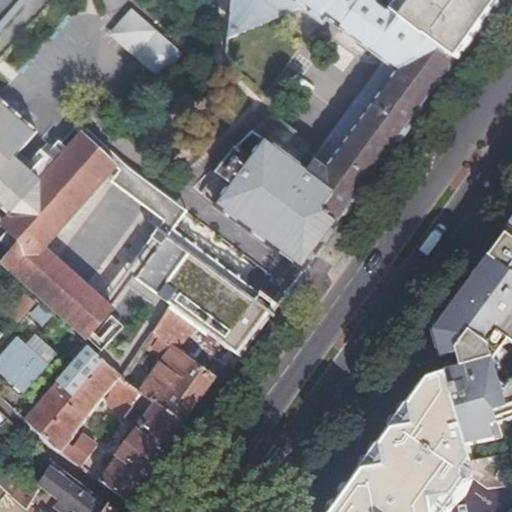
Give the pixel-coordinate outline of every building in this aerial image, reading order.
[(0,0),(0,25),(22,0),(0,0)] [(227,0),(224,35),(299,9),(319,25),(325,19),(393,70),(328,161),(324,159),(322,163),(312,155),(305,166),(262,135),(212,204),(300,268),(334,223),(337,225),(454,64),(369,0),(227,0)] [(369,0),(454,64),(507,0),(369,0)] [(139,69),(163,44),(126,7),(101,32),(139,69)] [(0,260),(0,262),(87,339),(115,307),(111,303),(46,246),(117,166),(78,132),(39,177),(15,156),(35,134),(0,103),(0,204),(0,205),(0,242),(9,250),(0,260)] [(83,127),(78,132),(117,166),(122,169),(113,181),(163,222),(124,268),(133,276),(173,229),(188,213),(83,127)] [(511,219),(503,232),(511,238),(511,219)] [(173,229),(133,276),(165,304),(196,329),(235,357),(274,305),(173,229)] [(511,238),(503,232),(432,330),(434,340),(437,346),(440,357),(445,373),(468,442),(496,433),(492,420),(511,413),(511,375),(509,377),(507,380),(497,371),(493,358),(509,334),(511,333),(511,238)] [(115,307),(87,339),(120,368),(165,304),(133,276),(111,303),(115,307)] [(23,296),(7,313),(17,321),(33,304),(23,296)] [(163,355),(139,390),(182,420),(182,424),(190,429),(204,411),(231,373),(211,358),(204,367),(181,350),(196,329),(168,308),(152,332),(156,334),(149,344),(163,355)] [(17,338),(0,356),(0,368),(23,390),(46,365),(17,338)] [(103,390),(115,373),(87,347),(23,418),(56,449),(60,451),(67,440),(103,390)] [(110,396),(121,379),(115,373),(103,390),(110,396)] [(442,511),(442,509),(475,465),(468,442),(445,373),(426,379),(407,404),(409,414),(394,438),(389,429),(377,447),(379,455),(368,469),(359,471),(348,487),(349,495),(344,502),(339,498),(329,511),(442,511)] [(129,384),(121,379),(110,396),(107,402),(124,413),(130,404),(143,411),(114,453),(117,455),(99,480),(135,506),(190,429),(182,424),(182,420),(138,390),(129,384)] [(74,445),(66,455),(81,467),(89,456),(81,451),(89,438),(82,433),(74,445)] [(60,451),(66,455),(74,445),(67,440),(60,451)] [(118,511),(54,462),(40,485),(74,511),(118,511)] [(0,487),(25,511),(40,485),(26,478),(21,487),(8,474),(0,473),(0,487)]
